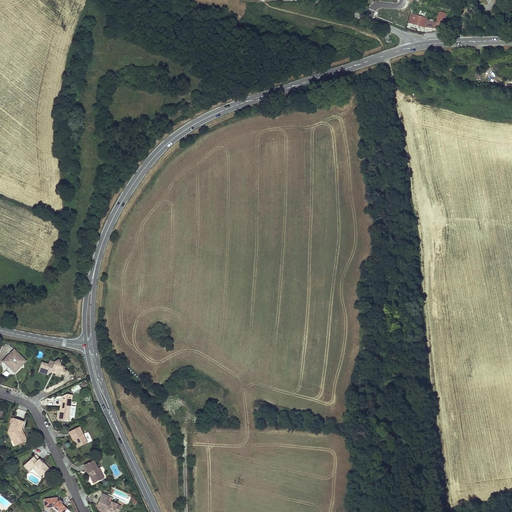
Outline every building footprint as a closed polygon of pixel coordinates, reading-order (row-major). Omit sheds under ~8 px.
[(446,14),(440,12),(437,23),(437,25),(443,26),(446,14)] [(429,19),(412,14),(410,23),(425,27),(436,29),(437,25),(437,23),(429,19)] [(20,364),(21,367),(26,359),(13,349),(12,350),(20,356),(20,358),(22,358),(24,359),(20,364)] [(20,356),(12,350),(4,360),(9,364),(7,366),(15,372),(17,371),(21,367),(20,364),(24,359),(22,358),(20,358),(20,356)] [(50,376),(51,374),(47,373),(46,371),(47,368),(45,368),(46,365),(48,366),(49,363),(44,362),(40,372),(50,376)] [(56,363),(55,366),(49,363),(48,366),(46,365),(45,368),(47,368),(46,371),(47,373),(51,374),(54,374),(54,371),(58,372),(57,375),(59,376),(58,378),(63,380),(64,377),(67,379),(69,374),(68,373),(69,370),(68,370),(64,368),(65,366),(63,363),(56,363)] [(58,414),(57,422),(68,423),(70,398),(65,397),(59,400),(58,414)] [(23,422),(11,418),(6,432),(9,433),(10,435),(8,436),(11,441),(14,439),(16,445),(26,440),(23,435),(21,436),(19,432),(20,429),(23,422)] [(78,449),(87,446),(79,430),(68,435),(73,444),(73,443),(75,442),(78,449)] [(42,478),(49,471),(42,463),(41,464),(37,460),(38,459),(34,455),(23,466),(28,472),(32,469),(34,467),(37,470),(38,473),(42,478)] [(96,470),(92,461),(82,466),(86,475),(88,474),(89,473),(91,476),(89,477),(92,485),(101,481),(99,477),(101,476),(97,469),(96,470)] [(37,470),(34,467),(32,469),(41,479),(42,478),(38,473),(37,470)] [(108,497),(98,493),(97,497),(101,498),(98,506),(97,508),(104,511),(105,509),(109,510),(113,511),(115,511),(118,504),(107,500),(108,497)] [(54,501),(45,501),(46,507),(50,506),(50,508),(53,508),(58,511),(66,511),(68,511),(62,505),(63,503),(59,500),(60,499),(59,498),(54,498),(54,501)]
